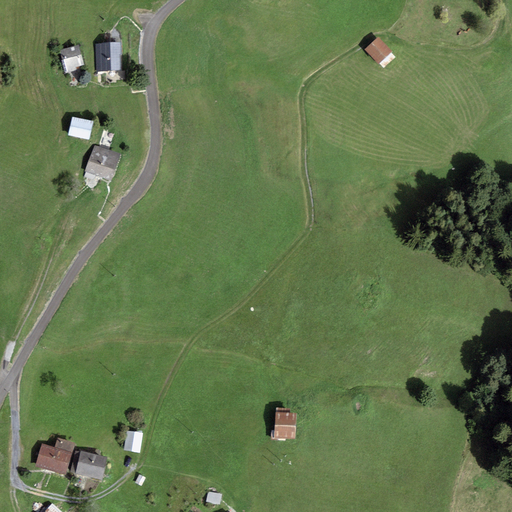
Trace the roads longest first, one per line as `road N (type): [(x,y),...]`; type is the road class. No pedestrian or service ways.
road 1 (track): [(503,0),(486,45),(467,51),(374,36),(304,83),(304,234),(196,337),(152,418),(140,463),(91,498),(36,492),(16,481)]
road 2 (track): [(14,371),(54,299),(145,179),(155,131),(148,34),(180,0)]
